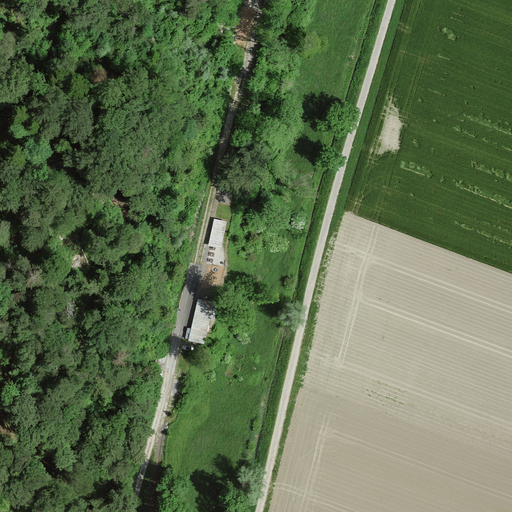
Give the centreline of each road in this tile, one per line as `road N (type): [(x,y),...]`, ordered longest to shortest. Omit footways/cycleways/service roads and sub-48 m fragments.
road 1 (track): [(259,511),(328,209),(392,0)]
road 2 (track): [(191,256),(132,511)]
